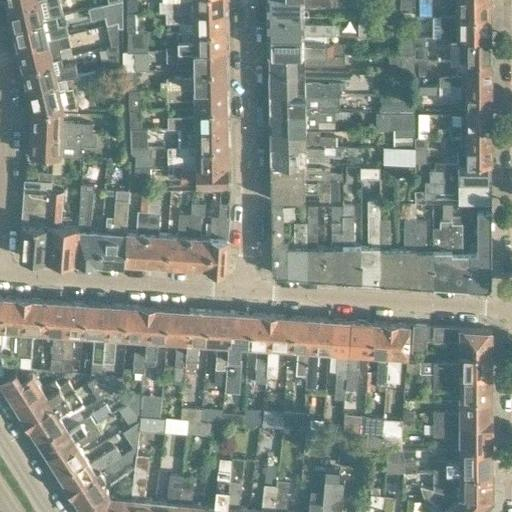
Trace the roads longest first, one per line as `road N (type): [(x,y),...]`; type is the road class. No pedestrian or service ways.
road 1 (residential): [(245,293),(245,0)]
road 2 (unclassified): [(511,311),(245,293)]
road 3 (unclassified): [(245,293),(0,274)]
